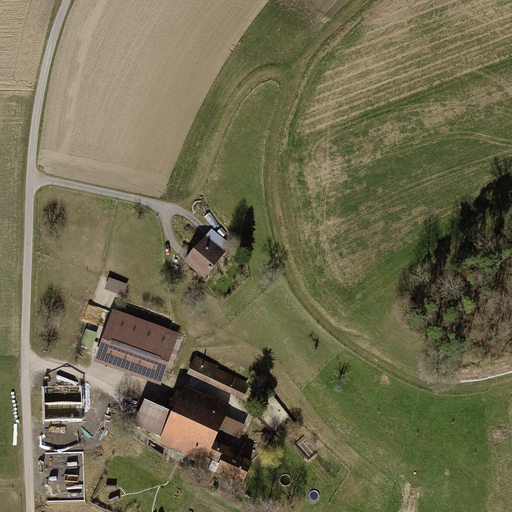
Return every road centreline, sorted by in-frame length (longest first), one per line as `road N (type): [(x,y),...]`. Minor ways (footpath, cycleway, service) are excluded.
road 1 (track): [(361,0),(307,53),(265,152),(274,223),(299,290),(354,344),(411,379),(445,390),(511,379)]
road 2 (track): [(290,86),(276,74),(259,78),(233,108),(192,199),(169,210)]
road 3 (track): [(32,177),(169,210)]
